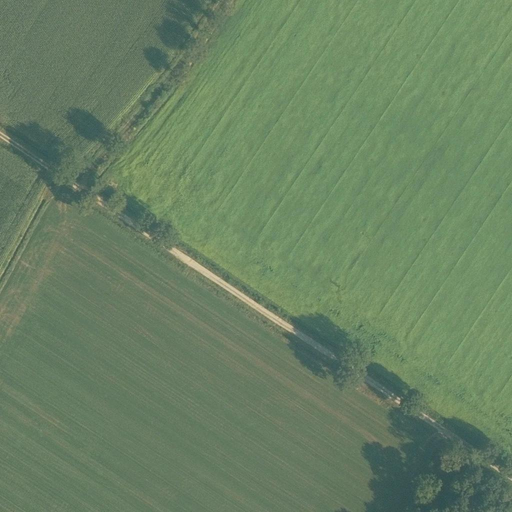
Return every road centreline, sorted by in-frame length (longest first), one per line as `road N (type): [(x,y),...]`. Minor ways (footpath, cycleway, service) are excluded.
road 1 (track): [(0,136),(511,477)]
road 2 (track): [(223,0),(177,68),(76,186)]
